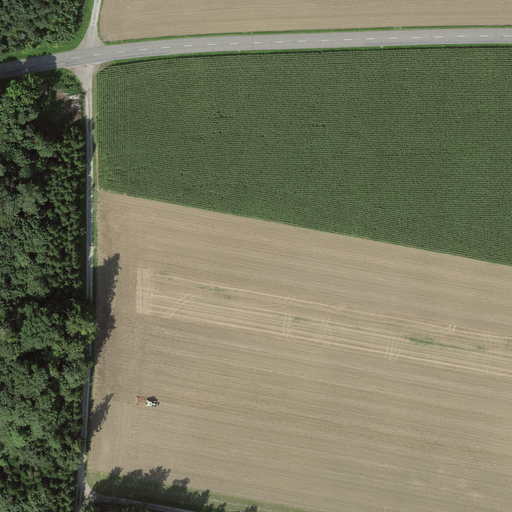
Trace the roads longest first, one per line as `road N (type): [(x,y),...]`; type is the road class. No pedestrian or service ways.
road 1 (tertiary): [(511,37),(171,48),(0,74)]
road 2 (track): [(90,58),(91,304),(80,492)]
